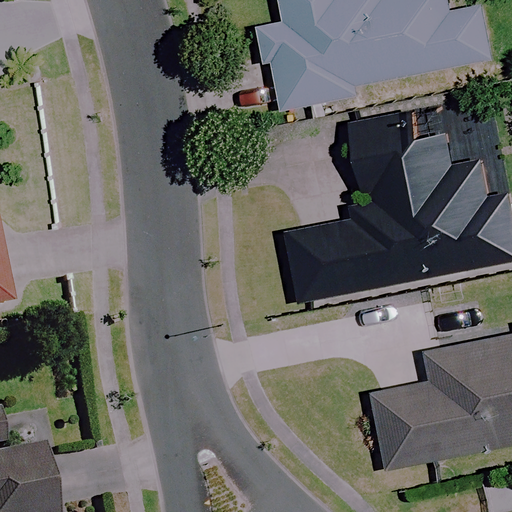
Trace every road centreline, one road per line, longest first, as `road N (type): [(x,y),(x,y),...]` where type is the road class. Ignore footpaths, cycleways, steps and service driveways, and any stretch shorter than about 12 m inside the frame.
road 1 (residential): [(121,0),(147,100),(187,369)]
road 2 (residential): [(187,369),(310,511)]
road 3 (residential): [(191,511),(187,369)]
